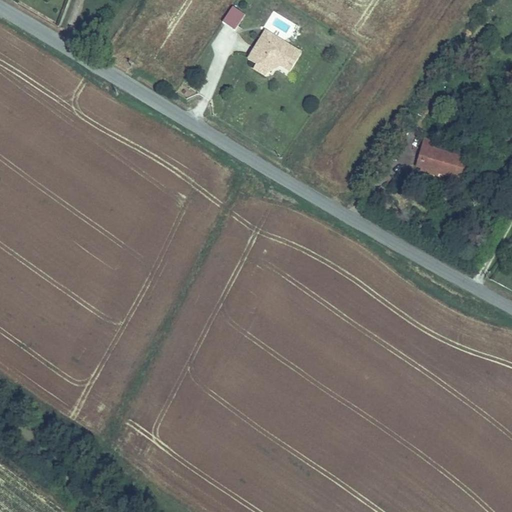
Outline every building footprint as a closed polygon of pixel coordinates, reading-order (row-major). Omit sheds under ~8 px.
[(235,30),(245,14),(232,6),(222,22),(235,30)] [(280,43),(263,32),(259,39),(276,49),(280,43)] [(288,72),(299,54),(280,43),(276,49),(259,39),(246,61),(254,66),(265,73),(266,73),(272,63),(278,66),(288,72)] [(266,73),(278,66),(272,63),(266,73)] [(265,73),(254,66),(251,71),(263,77),(265,73)] [(423,144),(437,148),(438,144),(424,140),(423,144)] [(463,157),(437,148),(423,144),(418,158),(424,161),(424,164),(445,170),(444,174),(457,178),(463,157)] [(439,173),(444,174),(445,170),(424,164),(424,161),(418,158),(416,165),(421,166),(421,170),(438,175),(439,173)]
